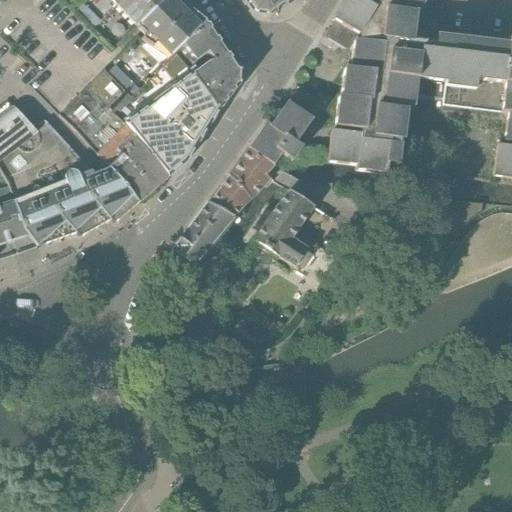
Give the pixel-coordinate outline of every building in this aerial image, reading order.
[(119,12),(136,28),(164,0),(110,0),(115,6),(119,12)] [(181,8),(172,0),(164,0),(136,28),(146,37),(142,41),(170,60),(176,54),(182,47),(205,23),(183,6),(181,8)] [(268,14),(285,2),(283,0),(247,0),(256,12),(268,14)] [(344,0),(332,21),(337,24),(330,35),(340,41),(343,37),(353,43),(351,71),(344,70),(340,99),(338,98),(334,129),(337,129),(337,134),(331,133),(327,163),(357,167),(356,172),(387,175),(388,165),(399,167),(402,146),(401,146),(402,141),(404,141),(408,111),(405,111),(405,108),(414,109),(415,97),(444,100),(443,107),(508,115),(505,143),(507,144),(507,148),(497,147),(493,178),(511,179),(511,39),(510,39),(510,46),(437,37),(436,45),(414,42),(418,12),(420,13),(427,0),(344,0)] [(205,23),(182,47),(183,50),(195,63),(207,55),(212,61),(197,72),(193,68),(190,70),(193,75),(220,111),(239,86),(239,72),(226,52),(205,23)] [(107,77),(131,100),(138,93),(113,70),(107,77)] [(115,118),(131,100),(107,77),(103,74),(104,73),(103,72),(60,116),(110,169),(109,170),(140,203),(167,179),(122,126),(115,118)] [(220,111),(193,75),(122,126),(167,179),(185,164),(220,111)] [(293,162),(303,149),(313,134),(307,130),(313,122),(287,104),(286,105),(271,127),(266,124),(248,150),(249,150),(266,161),(275,167),(283,155),(293,162)] [(139,204),(140,203),(109,170),(94,176),(47,124),(37,133),(14,108),(0,117),(0,173),(8,188),(25,238),(27,237),(36,247),(80,232),(82,236),(113,218),(124,220),(137,202),(139,204)] [(230,175),(253,199),(272,180),(260,169),(264,164),(266,161),(249,150),(247,152),(230,175)] [(235,218),(253,199),(230,175),(208,205),(235,218)] [(0,246),(25,238),(8,188),(0,190),(0,246)] [(290,191),(255,242),(279,258),(297,269),(299,265),(335,288),(349,266),(298,232),(314,207),(290,191)] [(193,225),(216,242),(235,219),(235,218),(208,205),(193,225)] [(216,242),(193,225),(175,251),(195,266),(216,242)]
